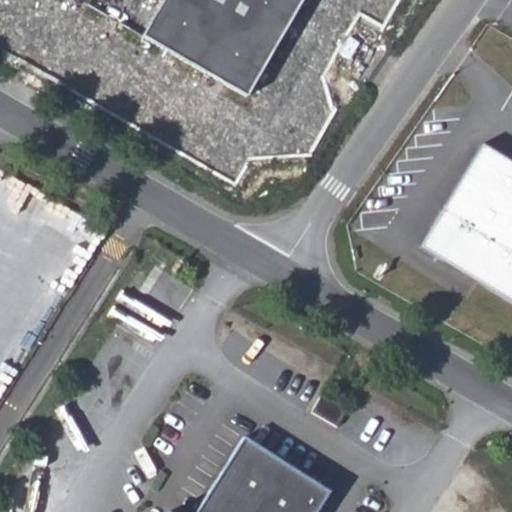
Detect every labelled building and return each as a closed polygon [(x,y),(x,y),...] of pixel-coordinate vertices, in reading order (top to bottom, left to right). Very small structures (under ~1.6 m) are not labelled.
[(160,0),(139,37),(244,97),(299,0),(160,0)] [(511,163),(476,142),(437,210),(440,212),(419,249),(441,261),(444,256),(477,275),(474,280),(511,302),(511,163)] [(440,212),(437,210),(415,247),(419,249),(440,212)] [(477,275),(444,256),(441,261),(474,280),(477,275)] [(352,411),(325,396),(316,413),(342,428),(352,411)] [(314,511),(326,494),(242,440),(195,511),(314,511)]
